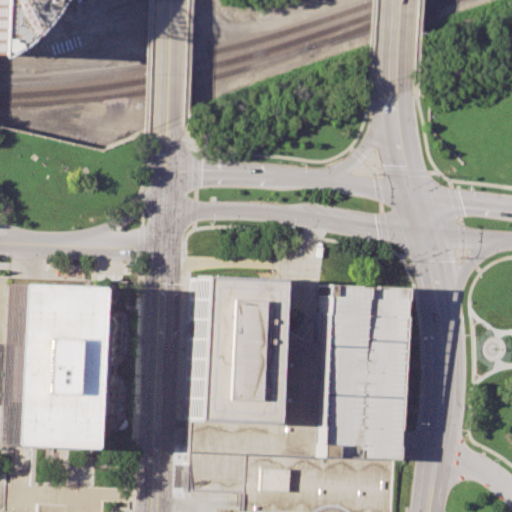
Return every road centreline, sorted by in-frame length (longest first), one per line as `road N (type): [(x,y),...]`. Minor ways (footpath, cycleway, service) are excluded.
road 1 (tertiary): [(163,247),(152,511)]
road 2 (secondary): [(441,319),(443,413),(426,511)]
road 3 (secondary): [(325,179),(201,169),(164,187)]
road 4 (secondary): [(163,223),(197,208),(316,218)]
road 5 (secondary): [(0,245),(131,240)]
road 6 (secondary): [(394,81),(367,146),(325,179)]
road 7 (tertiary): [(170,0),(165,123)]
